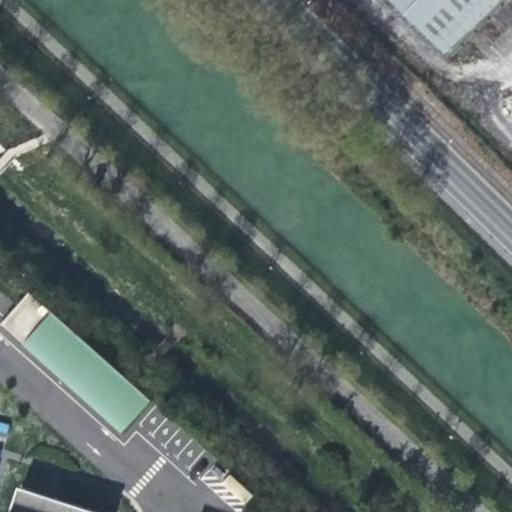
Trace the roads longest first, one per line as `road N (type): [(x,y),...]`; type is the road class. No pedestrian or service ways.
road 1 (unclassified): [(0,86),(463,511)]
road 2 (residential): [(511,224),(279,0)]
